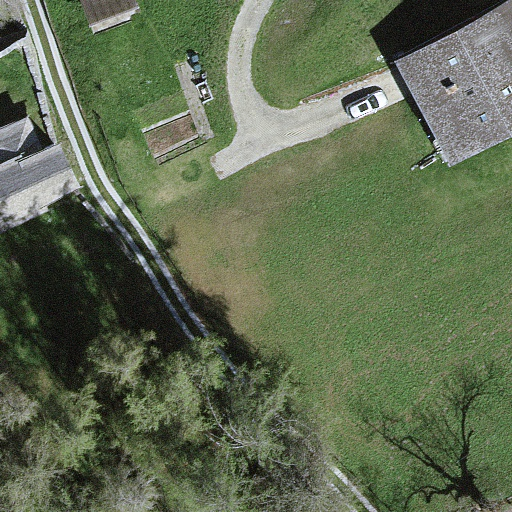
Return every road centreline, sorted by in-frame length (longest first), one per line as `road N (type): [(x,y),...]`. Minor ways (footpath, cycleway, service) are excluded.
road 1 (track): [(30,0),(100,185),(205,351),(375,511)]
road 2 (residential): [(261,0),(241,60),(244,91),(268,135),(385,86)]
